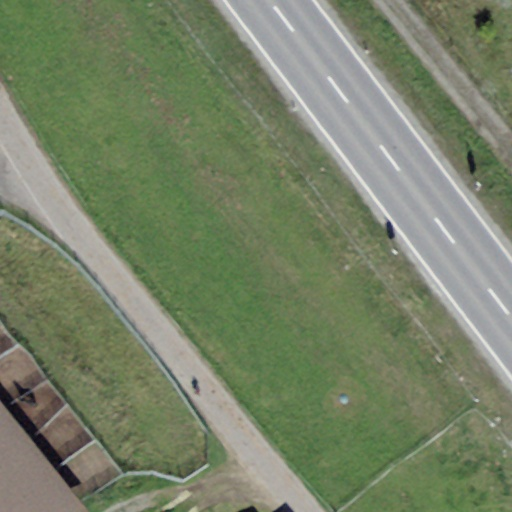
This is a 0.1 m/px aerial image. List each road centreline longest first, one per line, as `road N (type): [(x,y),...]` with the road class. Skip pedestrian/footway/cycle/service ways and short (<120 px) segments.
road 1 (primary): [(511,318),(268,0)]
road 2 (track): [(396,0),(511,148)]
